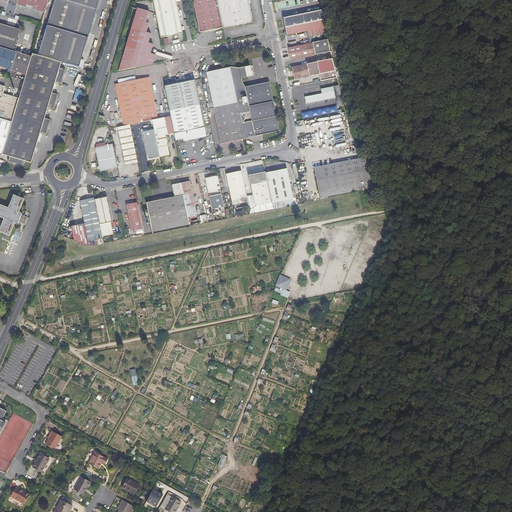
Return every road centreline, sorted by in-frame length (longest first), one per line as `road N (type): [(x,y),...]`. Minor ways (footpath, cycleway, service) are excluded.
road 1 (track): [(487,186),(443,188),(385,210),(28,282)]
road 2 (secondary): [(61,185),(0,348)]
road 3 (secondary): [(123,0),(71,160)]
